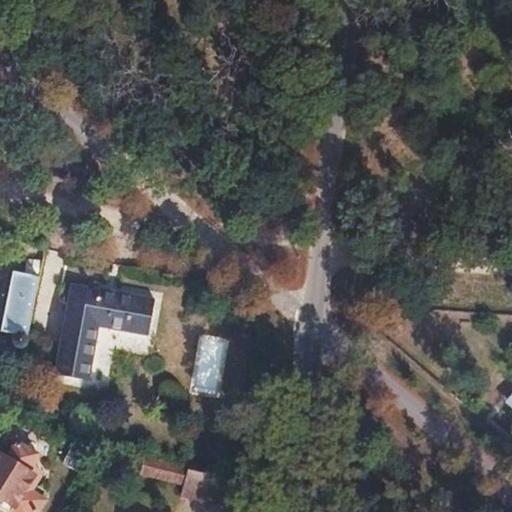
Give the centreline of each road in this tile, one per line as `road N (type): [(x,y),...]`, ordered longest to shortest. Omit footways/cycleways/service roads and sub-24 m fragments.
road 1 (unknown): [(511,244),(180,210),(0,159)]
road 2 (residential): [(0,58),(311,322)]
road 3 (residential): [(311,322),(511,492)]
road 4 (residential): [(323,259),(356,0)]
road 5 (residential): [(289,511),(311,322)]
road 6 (unclassified): [(511,271),(323,259)]
